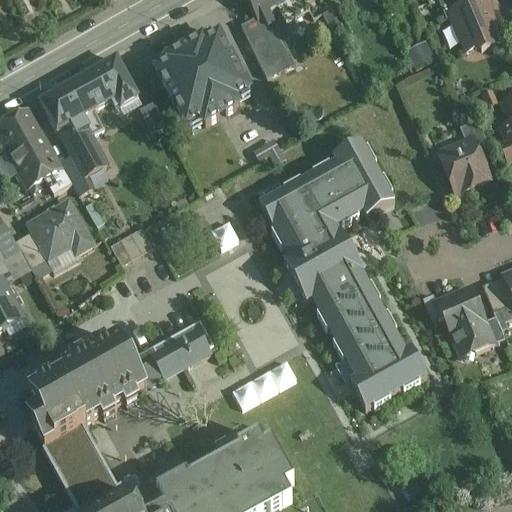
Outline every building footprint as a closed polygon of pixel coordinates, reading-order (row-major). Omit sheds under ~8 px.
[(300,0),(243,0),(256,23),(257,25),(271,17),(277,13),(286,29),(309,15),(300,0)] [(443,0),(437,3),(446,24),(451,22),(450,20),(464,14),(464,13),(483,5),(480,0),(443,0)] [(483,5),(464,13),(464,14),(450,20),(451,22),(466,57),(468,57),(467,55),(479,50),(481,55),(501,47),(483,5)] [(333,14),(322,19),(333,40),(344,35),(333,14)] [(271,17),(257,25),(256,23),(241,31),(267,84),(296,70),(271,17)] [(204,41),(164,62),(167,69),(157,75),(188,132),(202,125),(204,130),(241,110),(238,105),(251,98),(219,40),(207,46),(204,41)] [(421,72),(437,65),(428,45),(411,53),(421,72)] [(117,64),(78,86),(95,116),(116,104),(121,113),(138,103),(117,64)] [(78,86),(40,108),(57,138),(58,137),(83,123),(93,142),(105,135),(95,116),(78,86)] [(511,104),(502,108),(507,119),(511,116),(511,104)] [(166,131),(154,108),(142,114),(154,137),(166,131)] [(62,174),(28,115),(0,130),(0,142),(29,193),(62,174)] [(93,142),(83,123),(58,137),(71,163),(83,185),(88,182),(108,171),(93,142)] [(477,127),(460,134),(466,149),(472,146),(478,159),(489,154),(477,127)] [(511,130),(503,134),(509,150),(501,153),(508,169),(511,167),(511,130)] [(265,172),(287,160),(278,144),(256,155),(265,172)] [(466,149),(439,160),(457,201),(489,186),(478,159),(472,146),(466,149)] [(336,168),(331,171),(329,169),(313,178),(314,180),(301,187),(300,185),(283,194),(285,197),(272,204),(260,211),(274,237),(272,238),(281,254),(283,253),(289,265),(284,268),(307,309),(312,306),(319,319),(317,320),(326,336),(329,335),(336,348),(333,349),(342,366),(345,365),(356,384),(350,388),(366,416),(373,412),(375,414),(391,405),(390,403),(403,395),(404,398),(420,389),(419,386),(427,382),(411,354),(406,357),(395,337),(397,336),(388,319),(386,321),(378,308),(381,306),(372,290),(369,291),(338,233),(342,230),(343,232),(359,223),(358,221),(364,218),(367,224),(395,208),(391,200),(393,199),(384,183),(382,184),(374,171),(377,170),(368,153),(365,155),(361,147),(333,163),(336,168)] [(83,185),(71,163),(61,169),(79,201),(94,193),(88,182),(83,185)] [(107,225),(95,206),(86,212),(97,231),(107,225)] [(69,207),(29,231),(33,238),(45,259),(68,245),(77,261),(94,251),(69,207)] [(217,232),(225,253),(242,247),(235,226),(217,232)] [(16,247),(7,230),(0,233),(0,255),(5,265),(2,267),(10,282),(29,271),(16,247)] [(141,234),(111,252),(122,272),(153,254),(141,234)] [(45,259),(33,238),(16,247),(29,271),(32,276),(49,266),(45,259)] [(2,267),(0,267),(0,285),(1,285),(2,286),(10,282),(2,267)] [(2,286),(1,285),(0,285),(0,338),(7,335),(4,331),(21,322),(2,286)] [(511,311),(511,299),(506,285),(484,295),(494,319),(511,311)] [(471,294),(437,309),(461,364),(494,349),(485,328),(471,294)] [(505,345),(496,323),(485,328),(494,349),(505,345)] [(200,327),(153,353),(153,354),(156,358),(151,361),(159,376),(164,374),(178,366),(183,375),(211,360),(209,354),(214,351),(200,327)] [(97,357),(86,364),(83,359),(71,366),(74,370),(64,376),(66,381),(53,388),(51,384),(39,390),(41,395),(31,401),(36,411),(45,426),(34,432),(44,452),(83,430),(101,420),(106,426),(117,420),(115,415),(126,409),(128,413),(140,407),(137,402),(148,396),(132,367),(119,344),(108,351),(106,346),(94,353),(97,357)] [(156,358),(153,354),(132,367),(148,396),(165,387),(159,376),(151,361),(156,358)] [(294,386),(314,377),(305,358),(285,368),(294,386)] [(235,394),(243,412),(281,394),(273,376),(235,394)] [(74,511),(108,511),(124,503),(84,431),(42,453),(74,511)] [(201,478),(189,484),(187,481),(157,497),(156,497),(152,499),(156,505),(143,511),(280,511),(292,505),(286,493),(294,488),(288,477),(284,479),(274,460),(278,458),(272,447),(265,450),(259,441),(237,453),(239,457),(219,468),(222,472),(203,482),(201,478)] [(139,496),(130,501),(135,511),(143,511),(156,505),(152,499),(156,497),(152,489),(139,496)] [(124,503),(108,511),(135,511),(130,501),(129,500),(124,503)]
